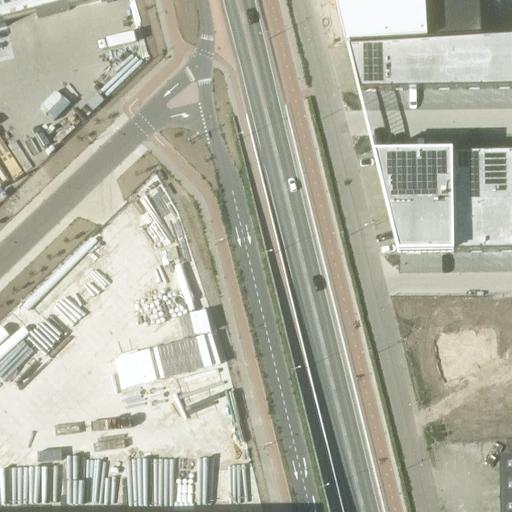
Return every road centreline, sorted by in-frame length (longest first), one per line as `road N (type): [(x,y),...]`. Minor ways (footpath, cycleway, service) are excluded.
road 1 (secondary): [(371,511),(245,0)]
road 2 (secondary): [(228,0),(354,511)]
road 3 (unclassified): [(201,0),(201,53),(143,126),(0,260)]
road 4 (unclassified): [(427,511),(371,285)]
road 5 (residential): [(331,123),(511,123)]
road 6 (unclassified): [(371,285),(331,123)]
road 7 (residential): [(511,283),(371,285)]
road 8 (unclassified): [(331,123),(300,0)]
